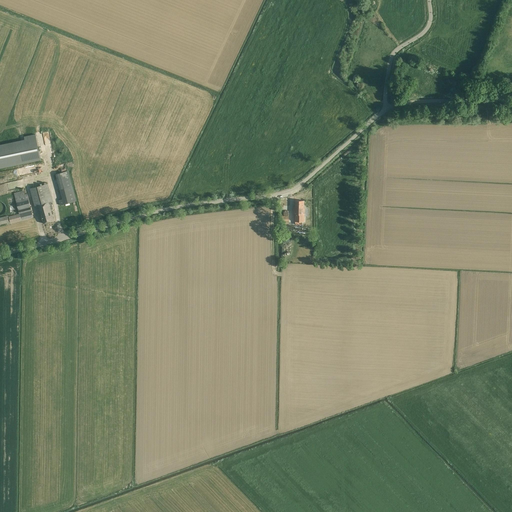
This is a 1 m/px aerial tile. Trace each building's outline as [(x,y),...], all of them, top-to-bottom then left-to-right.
[(0,169),(42,159),(36,134),(28,136),(29,140),(0,147),(0,169)] [(76,201),(68,171),(56,174),(63,199),(59,201),(60,205),(76,201)] [(52,202),(48,184),(30,189),(35,206),(38,205),(43,223),(52,221),(50,215),(52,215),(51,210),(53,209),(51,202),(52,202)] [(25,194),(24,190),(14,193),(19,214),(9,217),(10,223),(33,217),(27,194),(25,194)] [(303,201),(295,201),(295,207),(293,207),(293,214),(295,214),(294,223),(302,224),(302,221),(304,221),(304,207),(303,207),(303,201)] [(0,224),(9,222),(7,216),(0,217),(0,224)]
